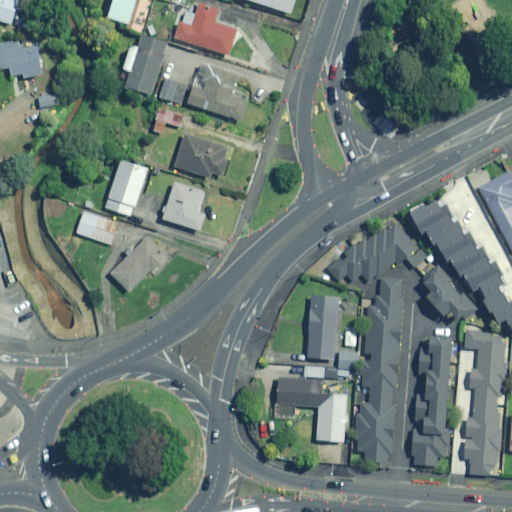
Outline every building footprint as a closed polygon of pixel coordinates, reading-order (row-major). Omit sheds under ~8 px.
[(19,0),(0,0),(0,20),(11,25),(19,0)] [(136,0),(114,0),(109,18),(129,24),(136,0)] [(175,39),(229,56),(237,30),(215,24),(219,12),(199,6),(193,26),(180,22),(175,39)] [(168,42),(144,35),(127,88),(151,95),(168,42)] [(24,49),(24,42),(0,43),(0,68),(11,68),(11,75),(24,74),(24,78),(43,76),(40,48),(24,49)] [(238,76),(203,65),(191,105),(242,122),(248,103),(231,97),(238,76)] [(182,108),(189,87),(166,79),(159,100),(182,108)] [(57,83),(38,85),(39,93),(58,91),(57,83)] [(62,121),(57,94),(39,98),(44,125),(62,121)] [(187,118),(160,109),(153,131),(163,134),(166,124),(183,130),(187,118)] [(229,147),(185,132),(174,167),(210,179),(212,173),(223,177),(229,160),(225,159),(229,147)] [(106,208),(130,216),(133,207),(135,208),(148,169),(122,161),(106,208)] [(511,176),(509,172),(479,188),(511,248),(511,176)] [(205,192),(175,183),(164,220),(200,231),(206,215),(198,213),(205,192)] [(447,217),(450,216),(445,207),(442,208),(438,202),(427,209),(425,205),(410,214),(421,232),(425,230),(447,217)] [(119,224),(84,212),(77,233),(111,245),(119,224)] [(461,230),(463,229),(458,221),(454,224),(450,216),(447,217),(425,230),(434,246),(437,244),(459,231),(461,230)] [(408,260),(419,251),(394,220),(357,251),(354,247),(327,269),(339,282),(348,275),(353,282),(362,274),(370,283),(394,264),(398,268),(408,260)] [(470,245),(474,243),(468,234),(465,236),(461,230),(459,231),(437,244),(446,260),(449,257),(470,245)] [(167,258),(146,238),(111,274),(129,292),(151,270),(153,272),(167,258)] [(483,260),(488,258),(482,248),(478,251),(474,243),(470,245),(449,257),(459,274),(462,272),(483,260)] [(483,260),(462,272),(474,293),(481,289),(478,284),(501,271),(496,262),(491,264),(488,258),(483,260)] [(464,294),(460,297),(448,285),(451,281),(438,267),(427,279),(429,281),(422,288),(428,295),(425,297),(445,317),(448,315),(451,318),(452,316),(458,322),(463,317),(467,321),(479,310),(464,294)] [(511,304),(511,302),(509,303),(500,287),(505,284),(501,277),(504,276),(501,271),(478,284),(481,289),(487,300),(484,301),(491,313),(494,312),(500,323),(506,320),(511,329),(511,304)] [(364,361),(363,388),(371,388),(370,401),(360,401),(357,451),(366,451),(365,462),(391,463),(395,389),(398,389),(404,283),(382,281),(380,307),(369,307),(367,354),(373,354),(372,361),(364,361)] [(339,298),(312,297),(308,358),(335,360),(339,298)] [(502,343),(502,337),(490,337),(490,333),(467,332),(466,349),(480,350),(479,370),(472,370),(471,390),(477,390),(475,419),(469,418),(467,460),(471,460),(470,475),(495,476),(496,454),(499,454),(501,414),(497,414),(497,399),(503,400),(505,343),(502,343)] [(424,436),(445,438),(452,344),(431,342),(430,350),(412,349),(411,375),(429,377),(427,410),(417,409),(416,422),(425,422),(425,430),(424,436)] [(358,353),(341,352),(339,378),(356,379),(358,353)] [(324,369),(308,367),(307,377),(323,378),(324,369)] [(322,394),(323,381),(281,379),(279,406),(319,408),(317,441),(344,443),(347,395),(322,394)] [(420,465),(438,466),(438,457),(444,457),(445,438),(424,436),(414,435),(413,454),(416,455),(416,464),(420,465)]
